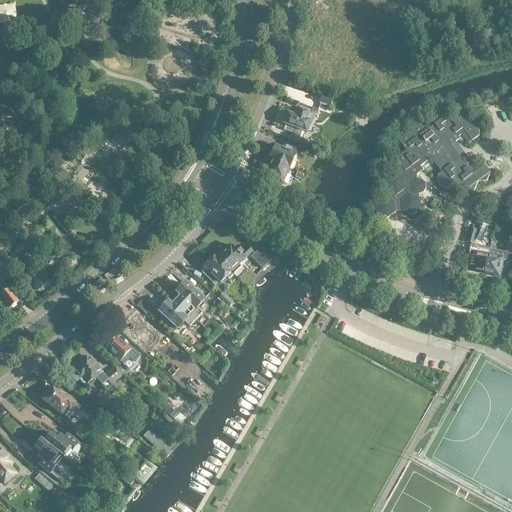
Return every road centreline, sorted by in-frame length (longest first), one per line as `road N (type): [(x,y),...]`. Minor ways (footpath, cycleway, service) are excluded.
road 1 (tertiary): [(0,383),(161,256),(219,188)]
road 2 (tertiary): [(194,174),(125,255),(0,352)]
road 3 (tertiary): [(405,292),(219,188)]
road 4 (tertiary): [(219,188),(271,80),(285,0)]
road 5 (tertiary): [(252,0),(250,33),(194,174)]
